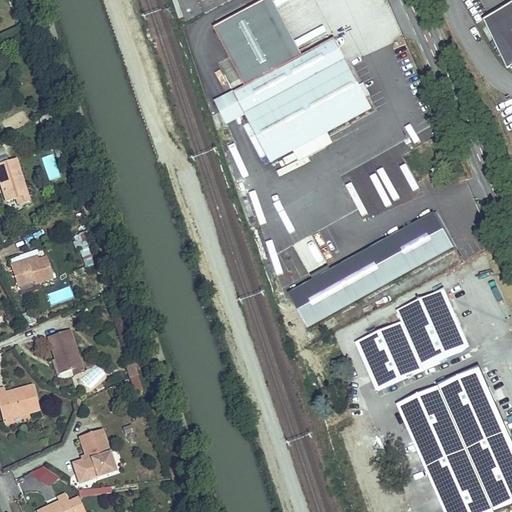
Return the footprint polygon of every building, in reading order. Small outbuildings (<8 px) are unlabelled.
[(178,0),(186,21),(203,13),(196,1),(197,0),(178,0)] [(268,0),(263,3),(295,61),(303,57),(272,0),(268,0)] [(263,3),(214,29),(245,87),(257,110),(246,116),(272,164),(300,149),(322,137),(372,111),(365,97),(360,87),(335,40),(303,57),(295,61),(263,3)] [(509,72),(511,69),(511,6),(510,8),(511,11),(511,49),(501,56),(509,72)] [(501,56),(511,49),(511,11),(510,8),(485,22),(501,56)] [(212,24),(224,19),(221,13),(210,18),(212,24)] [(364,85),(360,87),(365,97),(369,95),(364,85)] [(246,116),(257,110),(245,87),(216,103),(227,126),(246,116)] [(59,133),(54,119),(50,113),(39,120),(42,126),(47,123),(51,134),(56,132),(57,135),(59,133)] [(327,146),(322,137),(300,149),(304,158),(327,146)] [(48,179),(59,175),(52,153),(40,157),(48,179)] [(16,159),(0,164),(0,182),(2,189),(5,188),(5,190),(3,193),(6,202),(16,199),(27,195),(16,159)] [(390,196),(400,191),(389,166),(370,175),(383,203),(391,200),(390,196)] [(71,195),(77,193),(74,184),(67,186),(71,195)] [(391,200),(402,195),(400,191),(390,196),(391,200)] [(27,195),(16,199),(18,205),(29,201),(27,195)] [(299,312),(304,321),(309,329),(454,249),(435,215),(290,296),(299,312)] [(307,276),(331,264),(314,233),(290,245),(307,276)] [(85,267),(94,265),(90,245),(80,247),(85,267)] [(53,279),(46,258),(28,264),(27,260),(10,266),(17,287),(34,281),(35,285),(53,279)] [(52,303),(72,298),(70,288),(49,292),(52,303)] [(357,344),(377,391),(471,350),(445,291),(398,312),(403,323),(357,344)] [(34,323),(30,312),(23,315),(27,326),(34,323)] [(79,359),(70,331),(48,338),(55,360),(58,359),(59,361),(56,363),(61,375),(73,371),(82,368),(79,359)] [(74,376),(73,371),(61,375),(56,363),(55,360),(52,361),(57,378),(62,380),(74,376)] [(126,367),(130,379),(138,376),(134,364),(126,367)] [(511,443),(479,369),(398,405),(445,511),(498,511),(511,506),(511,443)] [(135,394),(143,391),(138,376),(130,379),(135,394)] [(33,386),(23,389),(24,392),(7,397),(6,394),(4,389),(0,389),(0,409),(3,421),(12,418),(31,413),(40,411),(33,386)] [(23,389),(6,394),(7,397),(24,392),(23,389)] [(41,417),(40,411),(31,413),(33,419),(41,417)] [(82,462),(73,464),(77,474),(83,472),(87,475),(89,481),(116,472),(102,430),(79,438),(86,457),(87,460),(85,463),(82,462)] [(48,488),(58,476),(46,467),(36,479),(48,488)] [(83,472),(77,474),(80,484),(89,481),(87,475),(83,472)] [(10,498),(20,494),(10,473),(1,477),(10,498)] [(65,495),(58,499),(59,502),(60,505),(55,507),(57,511),(73,511),(68,501),(65,495)] [(73,511),(85,511),(78,497),(68,501),(73,511)]
